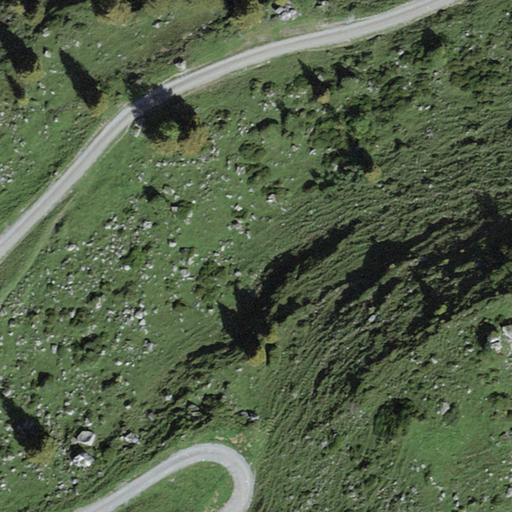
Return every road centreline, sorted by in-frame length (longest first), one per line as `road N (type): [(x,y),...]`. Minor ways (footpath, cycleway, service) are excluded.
road 1 (track): [(448,0),(277,48),(166,92),(99,144),(0,247)]
road 2 (track): [(101,511),(196,455),(224,460),(239,473),(243,490),(229,511)]
